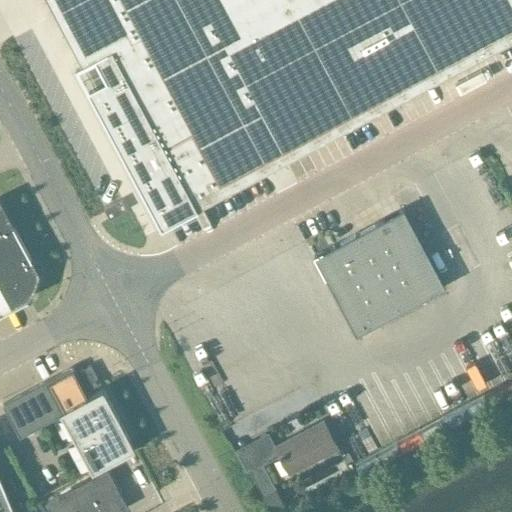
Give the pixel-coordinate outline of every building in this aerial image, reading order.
[(511,38),(511,0),(48,0),(168,223),(511,38)] [(0,255),(23,243),(14,224),(0,196),(0,255)] [(127,210),(122,199),(105,208),(110,219),(127,210)] [(445,285),(403,207),(314,254),(355,332),(445,285)] [(32,297),(40,271),(32,257),(31,257),(23,243),(0,255),(0,285),(11,307),(28,298),(32,297)] [(0,312),(11,307),(0,285),(0,312)] [(100,383),(90,364),(80,369),(90,389),(100,383)] [(134,446),(103,387),(89,395),(73,365),(3,402),(20,435),(62,413),(92,468),(134,446)] [(337,447),(323,419),(275,445),(290,472),(337,447)] [(275,487),(261,461),(248,468),(262,494),(275,487)] [(112,511),(116,510),(119,498),(117,493),(118,493),(106,470),(46,503),(50,511),(112,511)] [(14,511),(0,476),(0,511),(14,511)]
